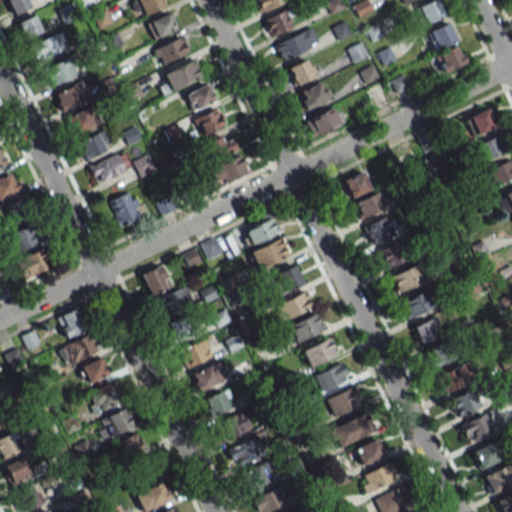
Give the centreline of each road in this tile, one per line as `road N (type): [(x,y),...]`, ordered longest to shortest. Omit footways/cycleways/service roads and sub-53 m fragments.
road 1 (residential): [(0,318),(511,65)]
road 2 (residential): [(453,511),(204,0)]
road 3 (residential): [(212,511),(0,75)]
